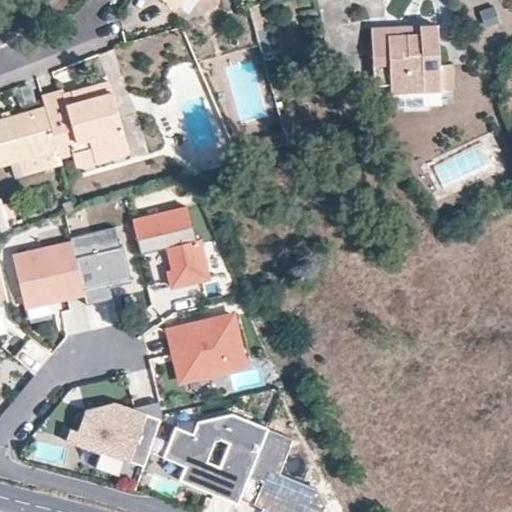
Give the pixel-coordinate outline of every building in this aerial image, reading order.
[(410,33),(410,25),(370,26),(372,83),(389,83),(389,90),(440,88),(438,24),(421,24),(422,33),(410,33)] [(421,24),(410,25),(410,33),(422,33),(421,24)] [(61,90),(41,96),(44,107),(56,148),(58,155),(73,151),(71,144),(89,139),(95,160),(129,151),(108,82),(71,92),(73,98),(64,101),(62,95),(61,90)] [(71,92),(62,95),(64,101),(73,98),(71,92)] [(56,148),(44,107),(0,119),(0,164),(17,159),(56,148)] [(261,144),(287,137),(283,125),(258,133),(261,144)] [(231,141),(232,144),(235,151),(261,144),(258,133),(231,141)] [(222,148),(226,158),(237,156),(235,151),(232,144),(222,148)] [(22,174),(61,164),(58,155),(56,148),(17,159),(22,174)] [(131,219),(139,252),(165,246),(170,267),(165,268),(169,285),(207,276),(198,238),(196,239),(192,225),(190,225),(185,206),(131,219)] [(82,294),(85,305),(112,298),(108,283),(130,278),(119,232),(116,233),(111,214),(66,226),(68,231),(82,294)] [(66,298),(82,294),(68,231),(9,245),(23,306),(65,296),(66,298)] [(0,422),(14,487),(116,511),(139,511),(0,242),(0,422)] [(360,287),(346,291),(354,315),(374,308),(364,286),(391,277),(379,246),(347,258),(360,287)] [(168,336),(179,381),(243,366),(230,314),(179,326),(168,336)] [(142,465),(159,418),(114,402),(86,408),(78,429),(70,426),(65,440),(142,465)] [(238,497),(267,425),(233,412),(195,421),(190,434),(173,427),(161,458),(183,466),(177,480),(236,502),(238,497)] [(267,425),(238,497),(261,507),(259,511),(319,511),(323,500),(316,486),(278,470),(292,435),(267,425)]
